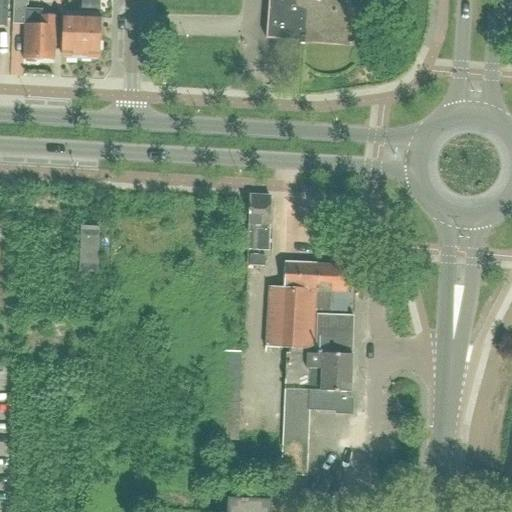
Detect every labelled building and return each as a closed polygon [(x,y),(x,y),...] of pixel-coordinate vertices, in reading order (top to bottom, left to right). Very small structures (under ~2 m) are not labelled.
[(99,1),(84,0),(80,0),(80,14),(63,13),(62,57),(63,58),(63,59),(78,59),(78,58),(92,59),(97,54),(99,15),(98,15),(99,1)] [(299,44),(303,45),(304,40),(348,43),(348,44),(351,44),(357,39),(357,36),(356,36),(358,11),(369,12),(369,6),(366,6),(366,0),(277,0),(277,4),(268,3),(265,39),(299,41),(299,44)] [(41,10),(25,10),(23,60),(25,60),(25,63),(36,63),(36,60),(54,61),(55,26),(41,25),(41,10)] [(246,250),(266,251),(269,197),(249,196),(248,196),(245,250),(246,250)] [(80,228),(78,272),(96,273),(98,229),(80,228)] [(263,267),(264,256),(248,255),(248,266),(263,267)] [(267,288),(264,348),(310,350),(312,311),(332,311),(332,292),(345,292),(346,267),(283,264),(282,289),(267,288)] [(280,476),(306,478),(308,411),(349,413),(353,317),(314,315),(311,351),(285,350),(280,476)] [(268,511),(269,502),(226,500),(225,511),(268,511)]
